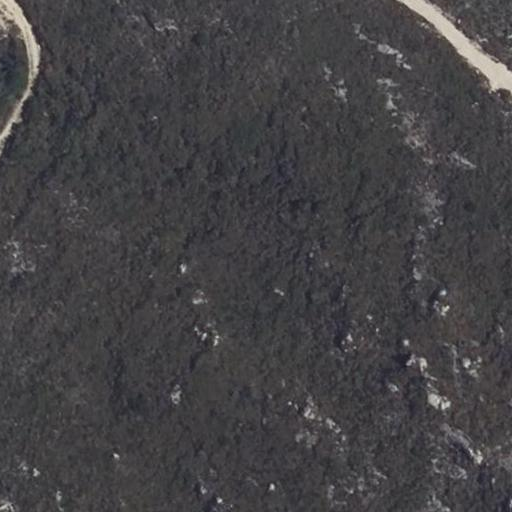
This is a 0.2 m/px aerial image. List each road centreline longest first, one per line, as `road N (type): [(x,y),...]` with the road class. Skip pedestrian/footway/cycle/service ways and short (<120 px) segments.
road 1 (track): [(6,0),(37,40),(43,75),(0,160)]
road 2 (track): [(511,77),(406,0)]
